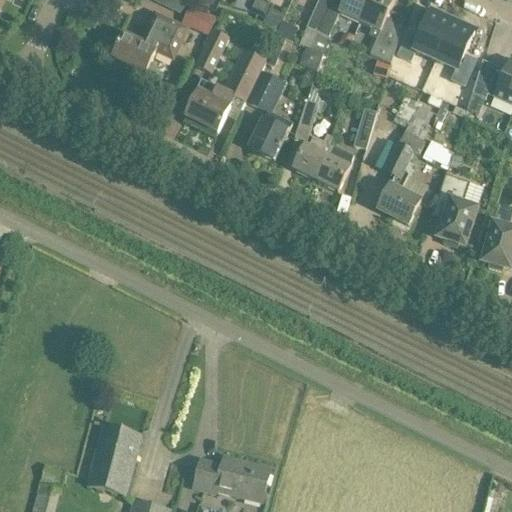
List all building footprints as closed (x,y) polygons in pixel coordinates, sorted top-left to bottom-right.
[(166,0),(185,8),(189,0),(166,0)] [(244,0),(238,0),(234,9),(250,13),(254,4),(244,0)] [(258,17),(264,3),(257,0),(255,0),(254,4),(250,13),(258,17)] [(360,26),(371,0),(346,0),(339,17),(360,26)] [(396,47),(398,41),(400,36),(383,29),(396,0),(371,0),(360,26),(372,32),(369,37),(377,41),(370,57),(391,67),(393,60),(396,47)] [(266,21),(272,7),(264,3),(258,17),(266,21)] [(310,52),(327,15),(330,10),(319,4),(299,47),(308,51),(310,52)] [(208,39),(216,22),(190,9),(182,26),(208,39)] [(322,58),(325,52),(329,41),(328,41),(338,20),(327,15),(310,52),(322,58)] [(409,34),(397,59),(410,65),(416,52),(437,62),(453,26),(449,24),(450,21),(437,15),(436,18),(432,17),(422,39),(409,34)] [(175,63),(189,34),(155,17),(141,46),(124,38),(113,60),(145,76),(156,54),(175,63)] [(453,26),(437,62),(457,71),(452,84),(464,89),(476,64),(463,58),(473,35),(470,34),(471,30),(458,24),(456,28),(453,26)] [(282,26),(276,39),(284,42),(289,29),(282,26)] [(213,77),(230,42),(213,33),(195,69),(213,77)] [(349,35),(342,39),(339,45),(349,48),(354,37),(349,35)] [(276,39),(266,64),(267,64),(276,68),(286,43),(284,42),(276,39)] [(308,51),(302,67),(318,74),(324,59),(322,58),(310,52),(308,51)] [(249,106),(261,76),(267,64),(266,64),(244,53),(224,93),(202,82),(196,93),(198,94),(185,119),(218,135),(230,110),(240,115),(245,104),(249,106)] [(511,63),(510,64),(509,66),(505,74),(504,73),(501,80),(500,80),(500,82),(501,82),(494,100),(511,108),(511,63)] [(486,102),(497,79),(481,72),(473,96),(486,102)] [(424,75),(417,89),(426,93),(433,79),(424,75)] [(261,76),(249,106),(263,113),(265,109),(273,113),(284,91),(272,85),(274,82),(261,76)] [(391,187),(378,213),(408,228),(421,202),(428,189),(409,179),(413,170),(409,168),(415,156),(419,158),(426,145),(423,143),(427,136),(430,129),(427,128),(432,116),(420,111),(421,108),(412,103),(405,100),(394,123),(410,131),(407,136),(405,136),(399,147),(385,175),(395,181),(392,187),(391,187)] [(308,145),(319,108),(307,104),(295,141),(308,145)] [(455,109),(453,114),(464,120),(466,114),(455,109)] [(367,153),(378,117),(366,113),(355,149),(367,153)] [(267,115),(264,121),(249,152),(275,164),(292,127),(271,117),(267,115)] [(331,148),(333,140),(327,138),(324,145),(314,140),(309,149),(306,148),(294,173),(316,184),(333,150),(331,148)] [(338,195),(351,169),(355,158),(334,148),(333,150),(316,184),(338,195)] [(453,155),(440,148),(437,154),(428,150),(423,161),(447,173),(452,161),(451,161),(453,155)] [(458,171),(461,160),(453,158),(450,168),(458,171)] [(446,178),(436,208),(447,212),(438,241),(465,250),(478,212),(485,191),(470,186),(446,178)] [(511,216),(508,230),(494,226),(483,265),(511,273),(511,267),(511,216)] [(126,500),(142,439),(103,429),(87,490),(126,500)] [(271,474),(224,462),(222,470),(201,464),(193,493),(217,499),(217,496),(262,508),(271,474)] [(55,511),(62,492),(61,491),(66,473),(45,467),(40,486),(33,511),(55,511)]
